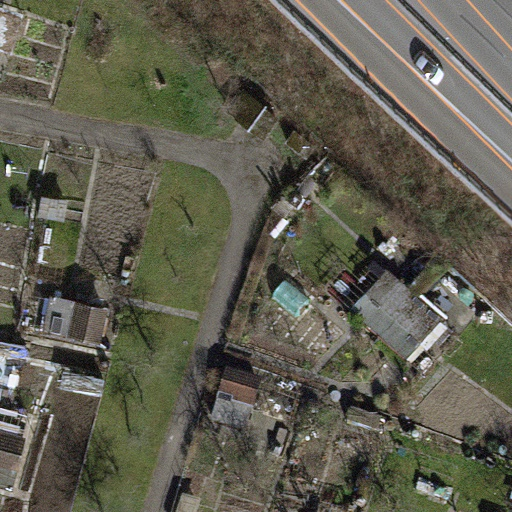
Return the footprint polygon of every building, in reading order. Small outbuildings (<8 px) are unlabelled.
[(0,35),(15,41),(25,14),(0,4),(0,35)] [(355,315),(409,363),(444,325),(390,276),(355,315)] [(105,338),(111,304),(52,293),(46,327),(105,338)] [(215,426),(250,434),(263,383),(228,374),(215,426)] [(0,484),(13,488),(29,434),(0,426),(0,484)]
